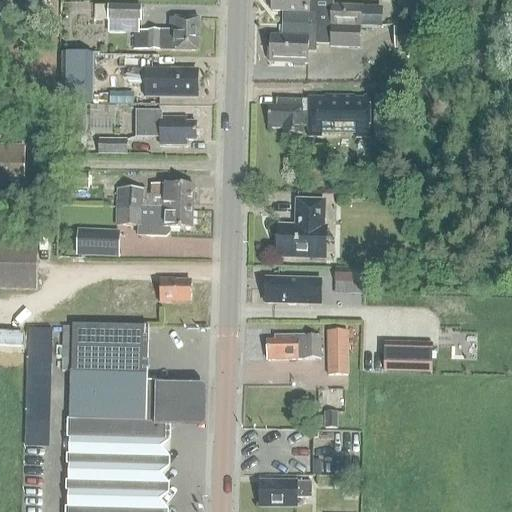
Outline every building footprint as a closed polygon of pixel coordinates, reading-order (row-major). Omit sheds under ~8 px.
[(0,0),(0,22),(13,22),(12,0),(0,0)] [(283,13),(282,25),(316,27),(330,27),(359,28),(360,8),(332,7),(332,0),(330,0),(271,0),(271,13),(283,13)] [(93,21),(140,22),(140,7),(93,6),(93,21)] [(360,7),(360,28),(379,28),(380,8),(360,7)] [(168,52),(198,53),(198,20),(169,19),(169,32),(146,32),(146,33),(134,33),(134,52),(146,52),(160,52),(168,52)] [(316,27),(282,25),(282,38),(270,37),(269,64),(307,65),(307,53),(315,53),(316,27)] [(359,50),(359,28),(330,27),(329,49),(359,50)] [(392,29),(393,50),(418,49),(417,27),(392,29)] [(92,104),(93,56),(61,56),(60,104),(92,104)] [(145,98),(196,99),(197,72),(158,72),(158,58),(126,57),(126,72),(146,72),(145,98)] [(282,134),(302,134),(302,127),(307,128),(307,138),(321,138),(321,134),(355,135),(355,139),(369,139),(369,98),(363,98),(363,100),(354,100),(354,98),(324,97),(324,102),(307,102),(307,112),(302,112),(303,102),(276,102),(276,108),(268,108),(268,130),(283,130),(282,134)] [(374,97),(373,135),(399,136),(400,98),(374,97)] [(84,130),(85,107),(57,106),(56,146),(79,147),(79,130),(84,130)] [(114,121),(115,108),(90,107),(89,120),(114,121)] [(161,113),(136,112),(135,138),(147,139),(147,137),(160,138),(160,146),(185,147),(185,142),(195,142),(195,124),(186,124),(186,119),(161,119),(161,113)] [(97,156),(127,157),(127,140),(98,140),(97,156)] [(66,175),(66,190),(67,190),(67,201),(88,201),(88,175),(66,175)] [(177,210),(177,205),(193,206),(194,187),(167,186),(166,185),(161,185),(159,186),(150,185),(150,197),(144,196),(145,191),(116,190),(116,211),(144,212),(145,210),(177,210)] [(277,258),(325,259),(326,229),(322,229),(322,203),(296,202),(296,228),(278,228),(277,258)] [(144,212),(116,211),(115,227),(138,228),(138,237),(165,238),(168,235),(169,230),(192,231),(193,206),(177,205),(177,210),(145,210),(144,212)] [(78,232),(77,257),(117,259),(118,233),(78,232)] [(0,244),(0,290),(36,291),(37,245),(0,244)] [(363,295),(364,269),(336,269),(335,283),(343,283),(343,295),(363,295)] [(288,307),(294,307),(295,306),(320,306),(320,282),(265,280),(265,289),(263,289),(263,303),(265,303),(265,305),(286,305),(288,307)] [(190,303),(191,284),(175,284),(175,282),(160,282),(146,282),(145,293),(137,293),(138,282),(106,281),(105,314),(123,314),(124,304),(159,304),(159,305),(171,305),(171,303),(190,303)] [(67,511),(156,511),(158,433),(160,390),(145,389),(147,330),(72,328),(71,360),(71,373),(67,511)] [(54,423),(55,330),(31,330),(31,423),(54,423)] [(346,332),(326,332),(327,377),(347,376),(346,332)] [(320,361),(320,337),(304,337),(304,336),(273,337),(273,341),(266,341),(267,362),(320,361)] [(384,344),(384,372),(432,373),(432,345),(384,344)] [(71,373),(71,360),(61,359),(61,373),(71,373)] [(205,391),(160,390),(158,433),(204,434),(205,391)] [(324,431),(336,431),(336,415),(324,415),(324,431)] [(311,484),(260,483),(259,509),(296,509),(296,500),(311,500),(311,484)]
